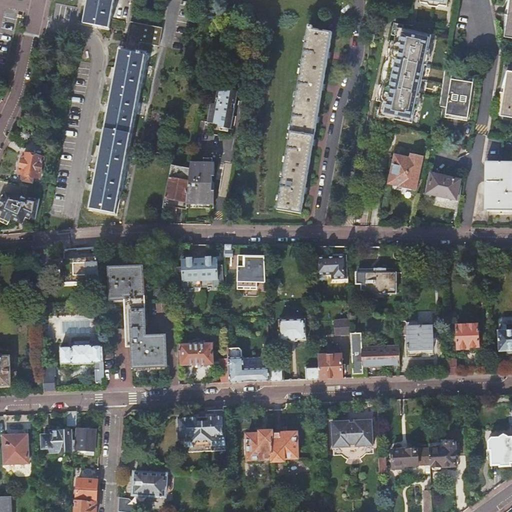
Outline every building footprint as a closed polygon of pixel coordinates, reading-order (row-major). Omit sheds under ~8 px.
[(89,0),(85,23),(111,27),(115,0),(89,0)] [(122,50),(91,208),(116,213),(146,55),(142,54),(143,51),(140,51),(141,41),(161,44),(164,28),(133,21),(127,51),(122,50)] [(392,35),(396,36),(398,27),(404,29),(404,25),(395,23),(392,35)] [(308,28),(277,209),(290,211),(302,213),(333,32),(313,29),(313,26),(309,25),(309,28),(308,28)] [(381,107),(380,108),(381,108),(380,116),(384,117),(413,123),(416,109),(418,110),(418,108),(421,95),(421,93),(419,93),(425,65),(427,65),(428,63),(431,51),(431,49),(429,49),(432,35),(404,29),(398,27),(396,36),(395,41),(393,41),(389,57),(391,57),(388,71),(385,86),(383,85),(380,101),(382,102),(381,107)] [(446,69),(440,107),(447,108),(445,118),(468,121),(474,80),(470,79),(466,82),(459,81),(456,77),(452,76),(453,70),(454,71),(454,70),(446,69)] [(503,85),(500,93),(501,101),(503,101),(501,116),(511,117),(511,71),(508,71),(506,86),(503,85)] [(219,126),(221,127),(229,128),(231,129),(235,108),(236,104),(238,91),(236,91),(228,89),(227,89),(226,91),(219,90),(217,104),(212,103),(209,122),(219,124),(219,126)] [(24,154),(20,173),(23,174),(22,177),(26,178),(25,181),(34,183),(35,176),(41,177),(42,172),(45,173),(47,161),(44,161),(45,158),(24,154)] [(395,155),(390,179),(400,182),(399,188),(408,189),(416,191),(424,157),(411,154),(410,158),(395,155)] [(190,167),(189,179),(188,205),(215,205),(215,197),(215,190),(212,189),(212,187),(213,182),(213,176),(215,176),(215,162),(213,162),(205,162),(191,162),(190,167)] [(511,164),(487,164),(487,192),(489,192),(489,212),(500,212),(511,212),(511,164)] [(432,174),(427,194),(442,197),(457,201),(461,180),(432,174)] [(179,176),(171,175),(163,209),(170,210),(171,207),(179,209),(187,210),(188,208),(188,205),(189,179),(179,178),(179,176)] [(37,220),(42,190),(30,188),(26,197),(7,193),(6,196),(3,202),(0,207),(0,217),(3,219),(1,222),(5,223),(9,225),(10,222),(11,219),(17,222),(17,221),(19,218),(23,221),(24,221),(26,218),(30,220),(32,218),(37,220)] [(232,246),(226,245),(226,267),(233,267),(232,258),(235,258),(234,251),(232,251),(232,246)] [(372,247),(361,247),(360,270),(376,270),(376,274),(358,274),(358,285),(363,285),(363,291),(366,291),(366,295),(397,295),(397,274),(388,274),(387,269),(378,269),(378,252),(375,252),(372,252),(372,247)] [(265,256),(238,255),(237,290),(257,290),(257,283),(266,283),(265,256)] [(183,282),(183,287),(219,286),(219,283),(224,283),(223,266),(218,266),(217,257),(206,257),(206,260),(193,260),(193,258),(182,258),(182,267),(175,268),(176,282),(183,282)] [(318,259),(315,259),(316,274),(317,274),(317,275),(332,275),(332,279),(348,279),(348,278),(349,278),(348,258),(347,258),(347,257),(333,257),(318,258),(318,259)] [(101,293),(100,265),(91,266),(92,276),(98,276),(99,284),(97,285),(97,293),(101,293)] [(143,268),(110,269),(112,300),(127,300),(129,347),(133,347),(134,368),(167,367),(165,337),(145,338),(143,268)] [(499,321),(500,331),(511,330),(511,317),(502,318),(499,321)] [(306,320),(280,321),(280,341),(289,341),(289,342),(298,342),(298,341),(307,340),(306,320)] [(351,324),(351,320),(335,320),(336,336),(352,335),(352,334),(351,324)] [(478,325),(457,326),(458,350),(470,350),(470,348),(480,348),(478,325)] [(409,345),(408,345),(408,349),(409,349),(409,350),(434,349),(433,327),(408,328),(409,345)] [(511,330),(500,331),(499,331),(500,352),(511,351),(511,330)] [(352,338),(353,375),(364,374),(363,366),(368,365),(368,367),(401,366),(400,347),(367,348),(367,350),(363,350),(362,334),(352,334),(352,335),(352,338)] [(105,389),(103,346),(94,346),(94,345),(90,346),(90,342),(75,342),(75,346),(72,346),(72,347),(61,348),(62,365),(73,364),(73,365),(94,364),(94,363),(95,363),(96,389),(105,389)] [(213,344),(181,345),(182,366),(213,364),(213,344)] [(229,349),(230,367),(230,384),(270,382),(269,362),(269,357),(243,358),(243,351),(241,349),(229,349)] [(319,356),(320,364),(320,380),(343,379),(342,356),(329,356),(319,356)] [(8,359),(0,358),(0,386),(9,387),(8,359)] [(447,361),(447,375),(457,375),(456,360),(447,361)] [(269,362),(270,382),(289,381),(288,369),(275,369),(275,362),(269,362)] [(320,380),(320,364),(308,364),(308,368),(301,368),(301,381),(320,380)] [(496,364),(486,364),(486,374),(496,373),(496,364)] [(230,384),(230,367),(221,367),(221,384),(230,384)] [(45,370),(45,391),(56,391),(56,379),(57,379),(56,370),(45,370)] [(413,399),(405,399),(406,415),(413,415),(413,399)] [(77,413),(68,413),(68,426),(76,426),(77,413)] [(187,448),(188,452),(219,451),(219,447),(226,446),(225,417),(215,417),(207,418),(200,418),(192,418),(179,419),(180,448),(187,448)] [(356,421),(355,421),(355,423),(350,423),(349,421),(349,422),(332,422),(333,448),(351,447),(350,445),(356,445),(356,447),(373,446),(372,421),(356,421)] [(80,430),(79,450),(94,450),(95,430),(80,430)] [(51,452),(75,451),(76,434),(71,434),(70,431),(51,432),(51,435),(47,435),(47,438),(45,438),(44,440),(44,448),(46,449),(51,449),(51,452)] [(272,434),(272,432),(261,432),(261,435),(247,435),(248,460),(273,459),(272,434)] [(273,459),(273,462),(285,462),(285,459),(298,458),(297,434),(272,434),(273,459)] [(492,437),(488,441),(488,451),(490,451),(491,466),(499,465),(499,467),(511,466),(511,464),(511,463),(511,436),(509,437),(508,436),(504,434),(499,437),(492,437)] [(26,436),(3,437),(4,464),(27,463),(26,436)] [(445,448),(430,449),(431,468),(433,467),(433,471),(441,470),(441,467),(456,466),(456,452),(459,452),(458,445),(456,445),(455,443),(445,444),(445,448)] [(431,468),(430,449),(418,450),(416,447),(408,448),(406,450),(393,451),(393,469),(403,469),(403,467),(418,466),(425,465),(426,475),(431,475),(431,468)] [(135,473),(134,495),(166,497),(167,475),(135,473)] [(78,480),(77,501),(96,502),(98,481),(78,480)] [(424,511),(432,511),(432,491),(424,491),(424,511)] [(0,498),(0,511),(9,511),(9,498),(0,498)] [(120,498),(118,511),(140,511),(141,505),(135,504),(130,499),(120,498)] [(95,511),(96,502),(77,501),(76,501),(75,511),(95,511)]
